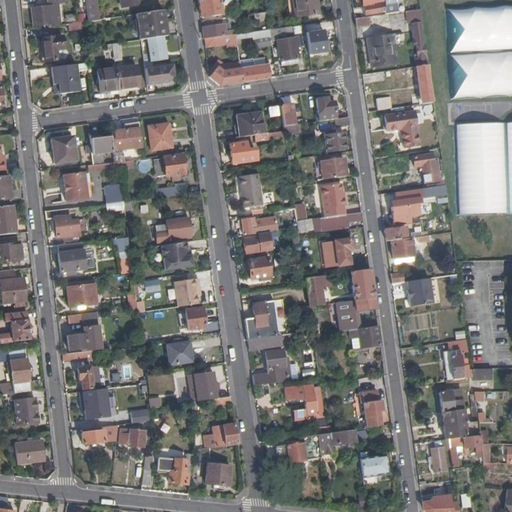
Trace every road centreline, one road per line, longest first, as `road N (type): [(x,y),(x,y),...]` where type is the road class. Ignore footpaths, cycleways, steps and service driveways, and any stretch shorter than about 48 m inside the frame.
road 1 (unclassified): [(352,77),(411,511)]
road 2 (unclassified): [(260,511),(199,99)]
road 3 (unclassified): [(69,494),(24,121)]
road 4 (unclassified): [(248,511),(69,494)]
road 5 (unclassified): [(24,121),(199,99)]
road 6 (unclassified): [(199,99),(352,77)]
road 7 (unclassified): [(24,121),(10,0)]
